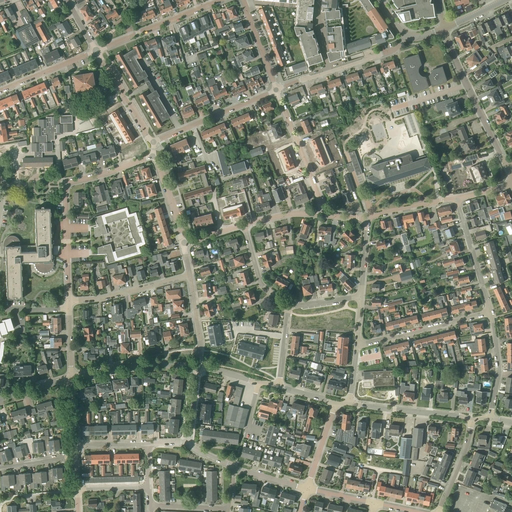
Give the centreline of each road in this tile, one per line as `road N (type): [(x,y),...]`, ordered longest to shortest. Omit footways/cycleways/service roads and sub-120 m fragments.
road 1 (residential): [(68,301),(64,187),(151,156)]
road 2 (residential): [(505,164),(443,29)]
road 3 (residential): [(358,346),(489,312)]
road 4 (residential): [(152,143),(275,90)]
road 5 (residential): [(319,213),(275,90)]
road 6 (residential): [(198,367),(136,365),(71,378)]
road 7 (residential): [(68,301),(189,275)]
road 8 (residential): [(471,420),(349,403)]
